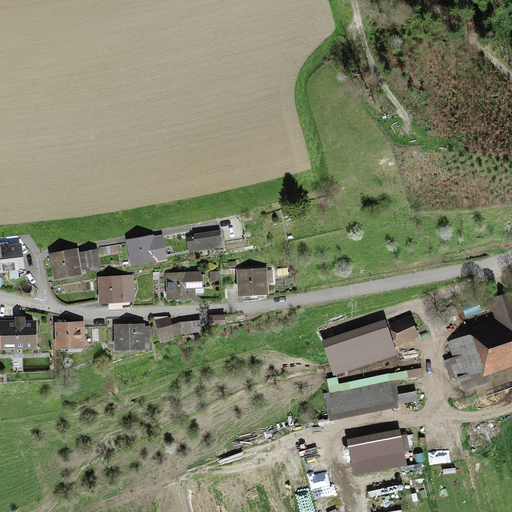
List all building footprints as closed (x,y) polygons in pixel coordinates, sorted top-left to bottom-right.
[(194,236),(196,250),(222,246),(220,232),(194,236)] [(166,258),(162,237),(129,242),(133,262),(154,258),(154,260),(166,258)] [(20,245),(0,247),(0,269),(9,270),(14,277),(25,273),(22,264),(20,245)] [(56,275),(78,271),(76,259),(78,259),(81,269),(98,266),(95,253),(79,256),(78,251),(52,256),(56,275)] [(264,291),(263,278),(267,278),(266,271),(240,272),(241,292),(264,291)] [(205,274),(168,276),(169,296),(191,295),(191,287),(205,287),(205,274)] [(102,300),(133,298),(132,278),(101,280),(102,300)] [(511,292),(493,299),(492,296),(481,300),(484,308),(494,305),(502,325),(449,343),(454,358),(445,361),(450,376),(460,373),(465,388),(491,379),(487,367),(511,358),(511,292)] [(16,314),(16,306),(0,303),(0,316),(4,317),(13,317),(13,314),(16,314)] [(440,313),(443,320),(458,314),(455,307),(440,313)] [(209,316),(210,324),(225,323),(224,315),(209,316)] [(389,323),(397,345),(420,337),(411,315),(389,323)] [(182,331),(180,323),(170,326),(168,318),(153,321),(155,328),(158,327),(160,335),(182,331)] [(385,319),(322,340),(333,376),(397,354),(385,319)] [(180,323),(182,331),(182,334),(201,331),(200,320),(180,323)] [(17,326),(17,322),(2,323),(3,343),(16,342),(16,346),(34,346),(34,323),(23,323),(23,326),(17,326)] [(58,345),(70,345),(71,351),(81,350),(80,332),(84,332),(83,324),(57,326),(58,345)] [(149,327),(117,327),(117,347),(143,346),(143,342),(149,342),(149,327)] [(388,381),(328,393),(332,411),(392,399),(388,381)] [(400,429),(347,440),(354,476),(407,466),(405,451),(410,450),(407,434),(401,435),(400,429)]
